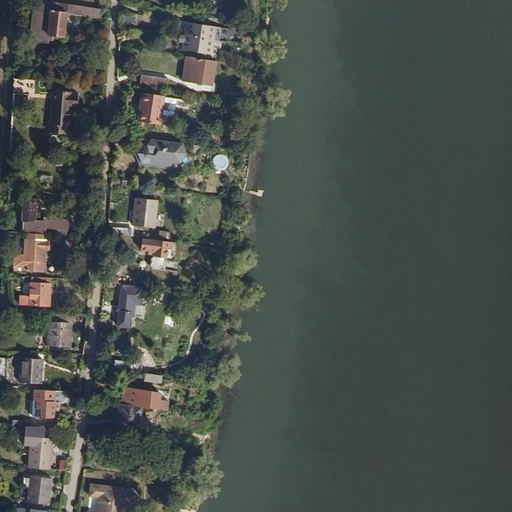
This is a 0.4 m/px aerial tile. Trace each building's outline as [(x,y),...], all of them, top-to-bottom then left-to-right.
[(100,8),(38,0),(32,0),(27,37),(49,40),(50,34),(61,36),(64,12),(99,17),(100,8)] [(221,30),(184,23),(180,50),(217,56),(221,30)] [(216,63),(186,58),(181,83),(212,88),(216,63)] [(167,86),(168,77),(143,74),(142,83),(167,86)] [(35,95),(35,80),(15,80),(14,95),(35,95)] [(77,93),(52,92),(50,132),(70,133),(71,109),(76,109),(77,93)] [(171,128),(175,99),(141,95),(137,123),(171,128)] [(183,149),(149,145),(148,151),(142,150),(134,157),(140,165),(155,167),(158,170),(164,170),(170,165),(174,166),(174,165),(181,165),(187,156),(183,149)] [(155,226),(156,201),(135,199),(133,225),(155,226)] [(36,202),(24,201),(23,205),(22,229),(43,230),(43,225),(38,225),(39,206),(35,205),(36,202)] [(22,256),(12,255),(11,269),(22,269),(21,271),(42,273),(42,262),(43,263),(44,253),(48,253),(52,251),(52,245),(49,243),(44,242),(45,236),(23,235),(22,256)] [(174,245),(143,241),(142,252),(156,254),(155,259),(168,261),(169,251),(173,251),(174,245)] [(48,305),(50,285),(44,284),(45,278),(24,276),(23,283),(31,284),(30,304),(48,305)] [(139,306),(142,289),(122,287),(116,327),(126,329),(128,318),(131,319),(133,306),(139,306)] [(192,329),(192,320),(174,319),(173,328),(192,329)] [(28,328),(28,320),(14,320),(14,328),(28,328)] [(69,346),(69,322),(48,322),(48,345),(69,346)] [(41,383),(42,358),(19,357),(18,382),(41,383)] [(115,368),(123,369),(124,360),(116,359),(115,368)] [(55,402),(56,391),(35,390),(34,401),(38,401),(38,416),(53,417),(54,401),(55,402)] [(122,391),(120,408),(141,411),(158,414),(161,397),(122,391)] [(138,435),(141,411),(120,408),(118,408),(116,422),(119,423),(117,431),(138,435)] [(23,454),(29,455),(28,467),(49,469),(52,437),(44,436),(45,428),(26,427),(23,454)] [(49,503),(52,477),(31,475),(27,507),(42,508),(43,503),(49,503)] [(126,489),(90,485),(89,496),(102,497),(101,507),(97,507),(96,511),(123,511),(124,508),(130,508),(134,505),(135,497),(132,493),(126,492),(126,489)]
